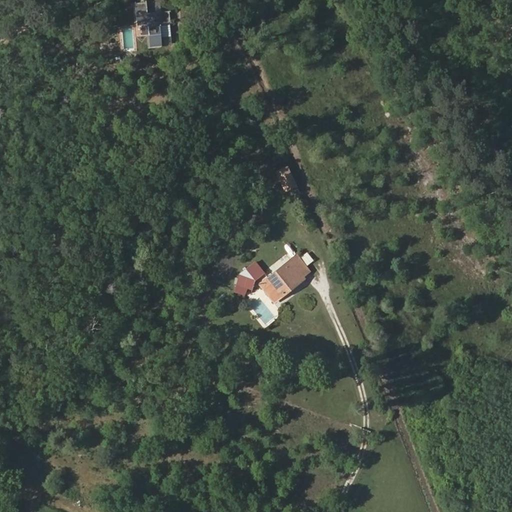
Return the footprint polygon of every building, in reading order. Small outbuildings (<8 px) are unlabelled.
[(169,21),(168,12),(169,12),(169,11),(148,13),(146,1),(146,2),(136,3),(136,2),(135,2),(137,26),(138,25),(138,24),(148,24),(150,47),(150,46),(160,45),(160,46),(161,46),(161,45),(159,23),(169,22),(170,22),(170,21),(169,21)] [(171,44),(169,22),(159,23),(161,45),(171,44)] [(295,187),(286,168),(277,172),(286,191),(295,187)] [(300,257),(306,265),(312,260),(306,252),(300,257)] [(295,283),(302,277),(309,271),(296,255),(267,278),(282,296),(296,285),(295,283)] [(263,273),(258,266),(251,272),(256,279),(263,273)] [(252,290),(256,279),(246,274),(238,292),(245,295),(247,289),(252,290)] [(296,285),(304,279),(302,277),(295,283),(296,285)] [(282,296),(267,278),(259,285),(273,303),(282,296)] [(208,394),(211,384),(202,380),(198,390),(208,394)]
